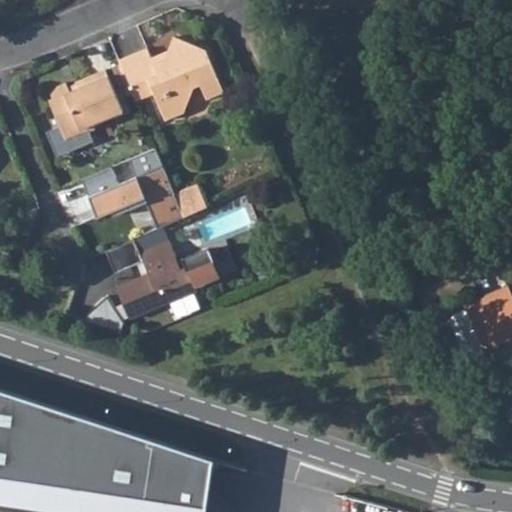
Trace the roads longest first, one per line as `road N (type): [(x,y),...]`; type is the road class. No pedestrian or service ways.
road 1 (residential): [(0,343),(392,473),(511,501)]
road 2 (residential): [(118,0),(0,51)]
